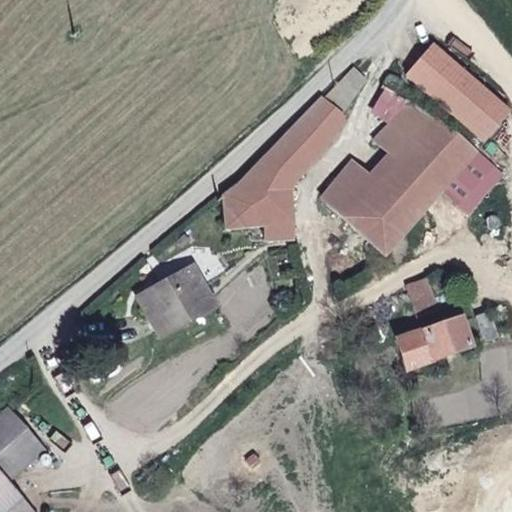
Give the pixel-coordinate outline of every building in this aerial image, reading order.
[(509,112),(432,45),(405,76),(482,144),(509,112)] [(388,113),(400,95),(395,93),(385,87),(374,104),(388,113)] [(292,181),(320,153),(343,122),(339,119),(342,114),(323,99),(313,110),(312,108),(267,155),(268,156),(238,187),(223,197),(226,229),(263,225),(263,241),(293,240),(288,194),(292,181)] [(396,162),(436,118),(421,109),(420,108),(411,102),(374,142),(396,162)] [(384,258),(475,152),(436,118),(396,162),(368,193),(344,219),(384,258)] [(344,219),(368,193),(344,172),(322,199),(344,219)] [(500,225),(501,223),(500,220),(498,218),(496,216),(493,216),(491,216),(488,217),(487,220),(486,222),(486,225),(487,227),(489,229),(492,230),(494,231),(497,230),(499,228),(500,225)] [(160,338),(214,308),(192,268),(138,298),(160,338)] [(440,312),(428,279),(407,287),(418,319),(440,312)] [(499,337),(489,312),(476,317),(485,342),(499,337)] [(471,348),(461,319),(423,332),(434,361),(471,348)] [(434,361),(423,332),(396,340),(406,372),(434,361)] [(44,452),(6,409),(0,413),(0,473),(8,483),(44,452)] [(0,511),(4,511),(21,498),(8,483),(0,473),(0,511)] [(33,511),(21,498),(4,511),(33,511)]
